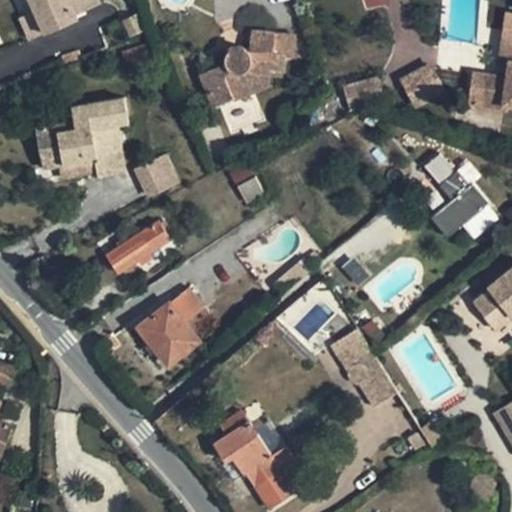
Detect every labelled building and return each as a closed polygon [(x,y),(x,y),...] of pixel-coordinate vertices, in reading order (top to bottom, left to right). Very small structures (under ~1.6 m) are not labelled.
[(103,4),(100,0),(32,0),(47,33),(79,19),(75,9),(82,6),(85,12),(103,4)] [(488,87),(471,84),(468,104),(505,109),(506,104),(511,104),(511,10),(508,10),(505,30),(511,31),(511,53),(510,65),(508,77),(490,74),(488,87)] [(18,18),(27,41),(39,36),(30,13),(18,18)] [(124,19),(131,36),(145,29),(139,13),(124,19)] [(199,73),(213,108),(271,86),(272,76),(282,77),(284,55),(296,56),(297,34),(251,29),(250,50),(247,48),(244,46),(244,43),(242,42),(239,42),(235,43),(232,44),(228,46),(229,51),(227,53),(226,57),(226,62),(199,73)] [(500,64),(510,65),(511,53),(511,31),(505,30),(500,64)] [(434,61),(405,76),(419,105),(449,91),(434,61)] [(472,72),(471,84),(488,87),(490,74),(472,72)] [(379,77),(360,82),(369,103),(385,99),(379,77)] [(369,103),(360,82),(344,86),(350,108),(369,103)] [(112,125),(119,124),(130,122),(126,96),(72,106),(74,120),(36,127),(43,168),(60,165),(99,158),(100,171),(102,176),(126,172),(122,143),(115,144),(112,125)] [(122,143),(119,124),(112,125),(115,144),(122,143)] [(272,143),(282,139),(280,132),(270,136),(272,143)] [(432,216),(448,236),(490,201),(474,181),(471,184),(459,169),(456,171),(440,152),(425,164),(453,198),(432,216)] [(181,183),(168,155),(137,170),(150,198),(181,183)] [(99,158),(60,165),(62,178),(100,171),(99,158)] [(139,259),(151,252),(164,244),(151,224),(107,253),(120,273),(139,259)] [(151,252),(139,259),(142,264),(154,256),(151,252)] [(274,281),(284,292),(315,266),(305,254),(274,281)] [(482,304),(493,317),(509,304),(511,307),(511,270),(494,286),(499,291),(482,304)] [(201,340),(197,335),(185,320),(204,304),(189,286),(170,301),(140,326),(170,364),(201,340)] [(185,320),(197,335),(217,320),(204,304),(185,320)] [(511,307),(509,304),(493,317),(505,332),(511,325),(511,307)] [(375,351),(361,328),(337,342),(350,364),(375,351)] [(400,395),(375,351),(350,364),(353,369),(353,370),(353,371),(353,372),(353,373),(353,374),(353,375),(353,376),(354,376),(354,377),(355,377),(355,378),(355,379),(356,379),(357,379),(357,380),(358,380),(358,381),(359,381),(360,381),(361,381),(362,381),(363,382),(378,408),(400,395)] [(29,373),(1,361),(0,362),(0,382),(20,391),(29,373)] [(511,400),(494,411),(511,441),(511,400)] [(232,431),(250,419),(242,408),(224,420),(232,431)] [(234,455),(246,473),(248,471),(271,507),(296,491),(282,469),(296,459),(286,445),(271,454),(250,419),(232,431),(216,441),(228,460),(234,455)] [(18,428),(0,420),(0,458),(4,461),(18,428)] [(427,438),(433,446),(443,438),(436,431),(427,438)] [(234,455),(228,460),(239,477),(246,473),(234,455)]
